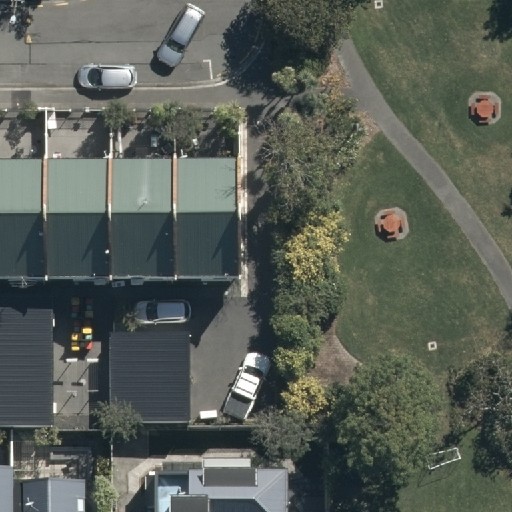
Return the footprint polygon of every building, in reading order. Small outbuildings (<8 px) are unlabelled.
[(106,178),(107,294),(165,293),(164,177),(106,178)] [(172,177),(173,294),(231,293),(229,177),(172,177)] [(40,178),(41,295),(99,294),(98,178),(40,178)] [(0,179),(0,295),(34,295),(33,179),(0,179)] [(0,305),(0,440),(42,441),(41,305),(0,305)] [(180,440),(181,351),(103,350),(103,440),(180,440)] [(11,479),(0,478),(0,511),(80,511),(81,491),(11,491),(11,479)] [(283,511),(283,489),(147,490),(147,511),(283,511)]
